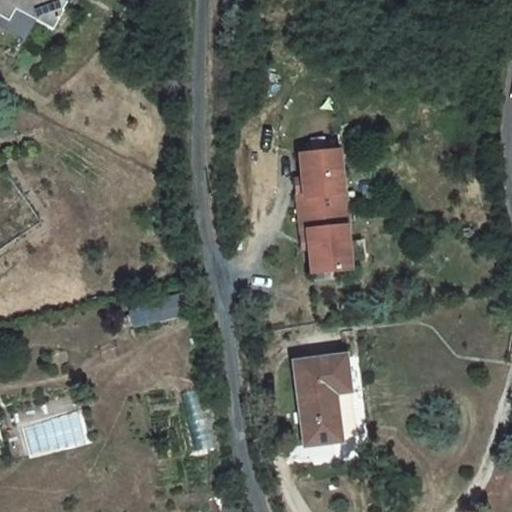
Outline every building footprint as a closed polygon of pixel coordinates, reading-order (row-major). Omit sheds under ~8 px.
[(74,0),(46,0),(44,5),(35,0),(1,0),(0,3),(0,20),(31,38),(37,27),(49,34),(54,26),(58,28),(65,17),(63,17),(68,8),(69,9),(74,0)] [(337,151),(299,156),(302,181),(307,214),(301,215),(301,217),(307,216),(312,250),(315,275),(352,270),(347,228),(349,227),(345,193),(343,193),(337,151)] [(307,214),(302,181),(297,182),(301,215),(307,214)] [(307,216),(301,217),(306,250),(312,250),(307,216)] [(353,388),(347,355),(300,365),(315,441),(350,434),(343,391),(353,388)]
